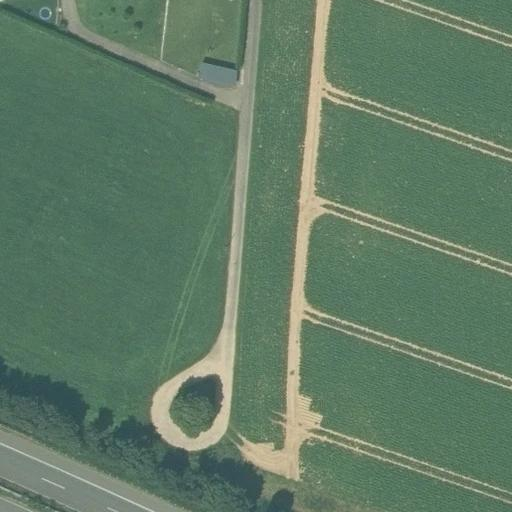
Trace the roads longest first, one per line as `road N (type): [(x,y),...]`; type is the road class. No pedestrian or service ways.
road 1 (unclassified): [(218,364),(253,0)]
road 2 (unclassified): [(218,364),(226,396),(220,430),(184,443),(162,418),(180,379)]
road 3 (motorway): [(113,511),(0,460)]
